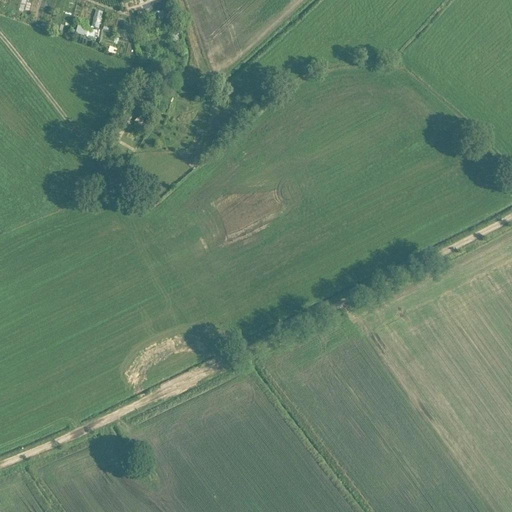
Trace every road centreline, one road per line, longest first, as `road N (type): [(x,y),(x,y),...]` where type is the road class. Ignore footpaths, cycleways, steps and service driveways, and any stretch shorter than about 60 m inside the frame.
road 1 (track): [(0,465),(202,375),(511,216)]
road 2 (track): [(0,37),(241,354)]
